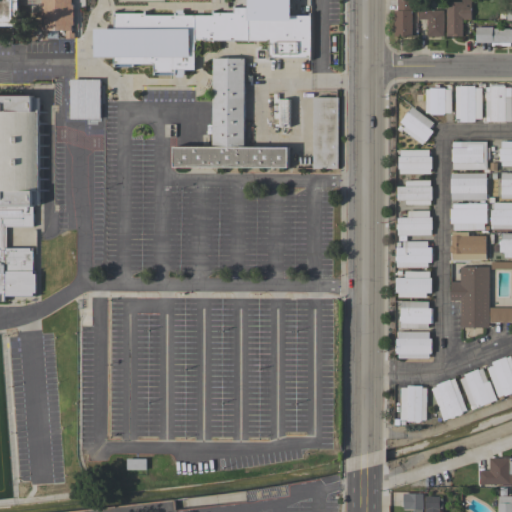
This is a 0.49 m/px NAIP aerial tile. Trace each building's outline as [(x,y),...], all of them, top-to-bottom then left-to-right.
[(0,0),(18,0),(18,26),(0,26),(0,0)] [(74,30),(72,30),(72,36),(66,36),(66,30),(42,30),(42,0),(71,0),(72,4),(73,4),(74,30)] [(145,13),(145,15),(175,15),(176,9),(182,9),(182,14),(212,15),(212,12),(233,13),(233,7),(246,7),(246,0),(290,0),(290,15),(310,15),(310,57),(268,56),(268,40),(194,40),(193,69),(184,69),(184,74),(182,74),(182,76),(175,76),(175,74),(173,74),(173,71),(153,71),(153,63),(113,63),(113,56),(93,56),(94,28),(113,29),(113,12),(145,13)] [(394,36),(394,10),(397,10),(397,0),(412,0),(412,36),(394,36)] [(446,1),(461,1),(461,0),(470,0),(470,19),(462,19),(462,36),(446,36),(446,1)] [(443,36),(427,36),(427,19),(418,19),(418,6),(428,6),(428,10),(443,10),(443,36)] [(511,20),(506,20),(506,18),(499,18),(499,13),(505,13),(505,10),(511,10),(511,20)] [(492,26),(492,28),(509,28),(509,29),(511,29),(511,42),(509,42),(509,46),(490,46),(490,42),(476,42),(476,27),(492,26)] [(243,147),(289,147),(288,168),(174,167),(174,146),(212,147),(213,58),(244,58),(243,147)] [(98,119),(69,119),(69,118),(65,118),(65,112),(68,112),(69,79),(99,79),(98,119)] [(481,118),(475,118),(475,121),(460,121),(460,118),(455,118),(455,86),(460,86),(460,85),(475,86),(475,87),(477,87),(478,83),(485,83),(485,88),(482,88),(481,118)] [(451,112),(445,112),(445,113),(430,113),(430,112),(425,112),(425,89),(430,89),(430,88),(434,88),(434,84),(439,84),(439,88),(444,88),(444,89),(447,89),(447,84),(451,84),(451,112)] [(511,121),(485,121),(485,87),(490,87),(490,85),(491,85),(491,84),(504,84),(504,85),(511,85),(511,121)] [(0,95),(33,95),(33,97),(38,97),(38,204),(33,204),(33,226),(6,226),(6,247),(33,247),(33,271),(36,271),(36,296),(5,296),(5,300),(0,300),(0,95)] [(338,168),(313,168),(313,110),(308,110),(308,98),(313,98),(313,97),(338,97),(338,168)] [(289,127),(280,127),(280,99),(289,99),(289,127)] [(433,122),(429,128),(433,131),(425,141),(425,140),(422,144),(402,129),(405,125),(400,122),(411,106),(433,122)] [(486,141),(486,147),(488,147),(488,158),(487,158),(487,168),(453,169),(452,161),(451,161),(451,149),(452,149),(452,142),(486,141)] [(511,141),(511,165),(501,165),(501,161),(499,161),(499,148),(501,148),(501,141),(511,141)] [(429,149),(429,156),(431,156),(432,156),(432,168),(431,168),(430,168),(430,173),(399,173),(399,168),(398,168),(398,156),(400,156),(400,153),(397,153),(397,149),(429,149)] [(486,173),(486,194),(488,194),(488,199),(486,199),(451,199),(451,191),(450,191),(450,179),(451,179),(451,173),(486,173)] [(511,173),(511,198),(500,198),(500,173),(511,173)] [(430,180),(430,185),(431,185),(431,199),(430,199),(430,204),(412,204),(412,206),(405,206),(405,200),(397,200),(397,198),(396,198),(396,194),(397,194),(397,186),(405,186),(405,180),(430,180)] [(511,202),(511,228),(493,228),(493,224),(491,224),(491,221),(489,221),(489,216),(491,216),(491,203),(493,203),(493,202),(511,202)] [(486,203),(486,223),(484,223),(484,226),(488,226),(488,230),(453,230),(453,223),(450,223),(450,222),(449,222),(449,210),(450,210),(450,208),(452,208),(452,203),(486,203)] [(429,210),(429,216),(431,216),(432,229),(431,229),(431,234),(397,235),(397,228),(396,229),(396,224),(397,224),(397,217),(407,217),(407,210),(429,210)] [(511,232),(511,257),(504,257),(504,252),(500,252),(500,244),(498,244),(498,241),(500,241),(500,239),(501,239),(501,232),(511,232)] [(477,235),(477,241),(483,241),(483,253),(477,253),(477,256),(486,256),(486,260),(451,260),(451,253),(449,253),(449,242),(450,242),(450,240),(451,240),(451,235),(477,235)] [(427,241),(427,247),(431,247),(431,262),(427,262),(427,266),(395,267),(395,262),(395,260),(394,260),(394,257),(394,242),(400,242),(400,247),(402,247),(402,241),(427,241)] [(511,261),(511,269),(491,269),(491,261),(511,261)] [(489,266),(489,307),(511,307),(511,322),(489,322),(489,327),(460,327),(460,300),(450,300),(450,281),(460,281),(460,266),(489,266)] [(429,270),(429,277),(431,277),(431,292),(426,292),(426,297),(398,297),(398,292),(395,292),(395,290),(395,287),(396,287),(396,281),(395,281),(395,279),(396,279),(396,277),(404,277),(404,270),(429,270)] [(428,301),(428,308),(432,308),(432,323),(428,323),(428,328),(400,327),(400,320),(398,320),(398,316),(400,316),(400,301),(428,301)] [(428,331),(428,338),(431,338),(431,353),(428,353),(428,358),(397,358),(397,353),(396,353),(396,350),(394,350),(394,346),(395,346),(395,338),(398,338),(398,337),(396,337),(396,332),(397,332),(397,331),(428,331)] [(493,365),(492,361),(506,356),(506,357),(511,355),(511,357),(511,392),(505,395),(504,394),(503,395),(504,396),(499,398),(487,367),(493,365)] [(488,381),(490,380),(497,399),(491,402),(491,403),(485,405),(484,404),(477,407),(476,404),(475,404),(476,407),(471,409),(470,406),(471,406),(460,379),(465,377),(464,374),(478,368),(478,369),(483,367),(488,381)] [(437,386),(436,384),(450,379),(454,378),(467,410),(462,411),(463,412),(461,413),(462,414),(458,416),(458,415),(455,416),(455,417),(451,418),(451,417),(444,420),(431,388),(437,386)] [(426,420),(421,420),(421,421),(406,421),(406,419),(400,419),(400,387),(407,387),(407,385),(422,385),(422,388),(426,388),(426,420)] [(511,483),(510,483),(510,484),(479,484),(479,470),(489,470),(489,457),(511,457),(511,483)] [(146,458),(146,469),(127,469),(127,458),(146,458)] [(422,509),(403,509),(402,493),(422,493),(422,509)] [(439,499),(441,499),(441,508),(439,508),(439,511),(424,511),(424,496),(439,496),(439,499)] [(511,496),(511,502),(511,511),(497,511),(497,502),(497,496),(511,496)]
